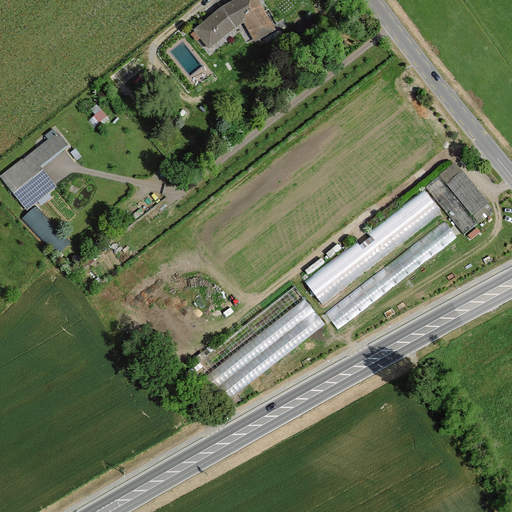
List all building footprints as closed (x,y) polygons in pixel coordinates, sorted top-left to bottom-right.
[(256,42),(275,32),(257,0),(240,0),(223,10),(196,31),(210,48),(236,27),(245,22),(256,42)] [(87,116),(97,127),(111,115),(101,104),(87,116)] [(50,141),(2,178),(27,210),(56,187),(40,167),(67,146),(55,130),(47,137),(50,141)] [(439,176),(448,186),(463,174),(455,163),(439,176)] [(478,192),(463,174),(448,186),(473,217),(488,205),(487,204),(478,192)] [(448,186),(439,176),(425,187),(464,235),(478,224),(473,217),(448,186)] [(494,200),(484,187),(478,192),(487,204),(494,200)] [(323,305),(441,213),(423,190),(304,282),(323,305)] [(27,217),(61,254),(74,243),(39,205),(27,217)] [(493,211),(488,205),(473,217),(478,224),(493,211)] [(457,238),(445,222),(325,314),(338,330),(457,238)] [(304,300),(295,287),(192,368),(202,380),(304,300)] [(314,312),(305,300),(202,381),(211,393),(314,312)] [(324,325),(315,313),(212,393),(221,406),(324,325)]
